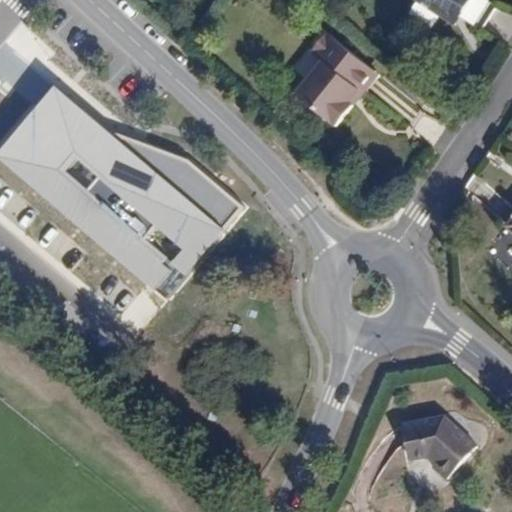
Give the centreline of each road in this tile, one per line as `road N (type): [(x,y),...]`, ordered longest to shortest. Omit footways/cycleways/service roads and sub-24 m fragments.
road 1 (tertiary): [(85,0),(275,178),(347,261)]
road 2 (track): [(0,361),(178,511)]
road 3 (residential): [(511,77),(391,257)]
road 4 (tertiary): [(277,511),(358,334)]
road 5 (tertiary): [(410,312),(511,389)]
